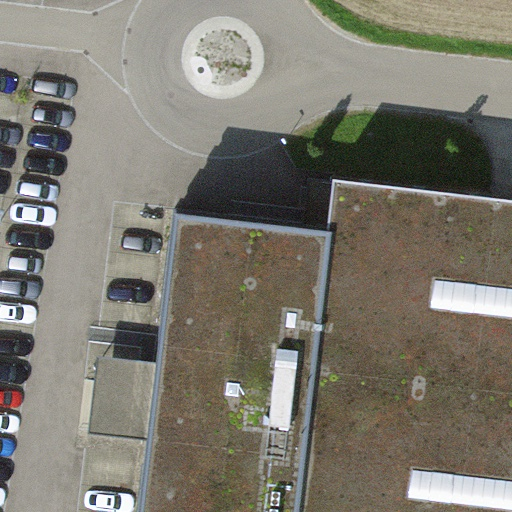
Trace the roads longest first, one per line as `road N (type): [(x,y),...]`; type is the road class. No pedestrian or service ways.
road 1 (residential): [(174,0),(148,43),(148,69),(155,93),(191,127),(239,133),(263,124),(295,87),(300,62)]
road 2 (residential): [(511,88),(300,62)]
